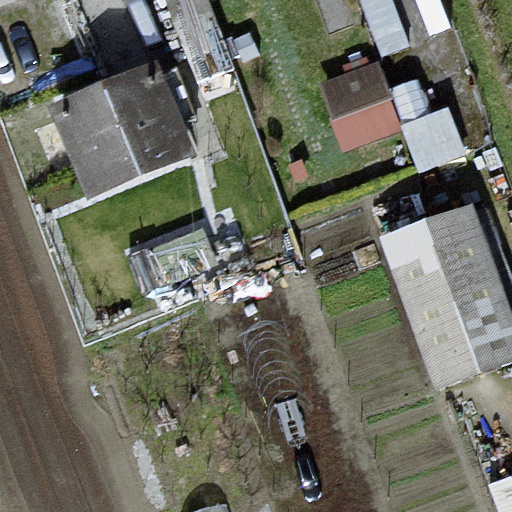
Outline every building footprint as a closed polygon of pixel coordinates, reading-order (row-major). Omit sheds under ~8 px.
[(376,76),(324,94),(346,162),(402,139),(376,76)] [(158,77),(49,117),(84,209),(190,168),(158,77)] [(422,165),(470,149),(455,103),(406,119),(422,165)] [(126,511),(0,181),(0,511),(126,511)] [(511,326),(472,217),(381,251),(429,403),(511,374),(511,326)]
